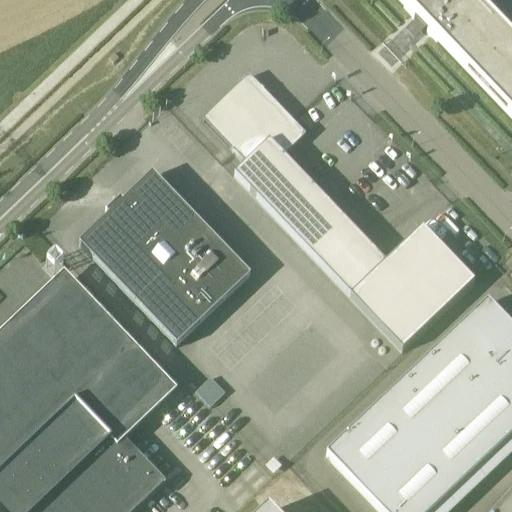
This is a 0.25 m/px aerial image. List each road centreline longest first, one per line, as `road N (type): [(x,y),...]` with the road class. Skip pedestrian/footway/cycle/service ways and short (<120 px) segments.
road 1 (tertiary): [(0,218),(225,0)]
road 2 (unclassified): [(511,223),(306,0)]
